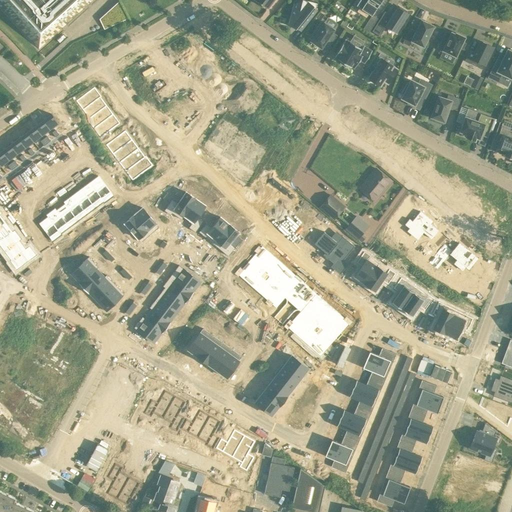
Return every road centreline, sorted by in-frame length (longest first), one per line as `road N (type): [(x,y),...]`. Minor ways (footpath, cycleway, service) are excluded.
road 1 (residential): [(371,314),(122,99),(100,62)]
road 2 (residential): [(106,333),(305,441),(371,314)]
road 3 (residential): [(218,0),(386,118),(511,186)]
road 4 (track): [(511,248),(478,236),(328,121)]
road 5 (residential): [(106,333),(36,479)]
road 6 (residential): [(417,511),(470,367)]
road 7 (residential): [(100,62),(205,0)]
